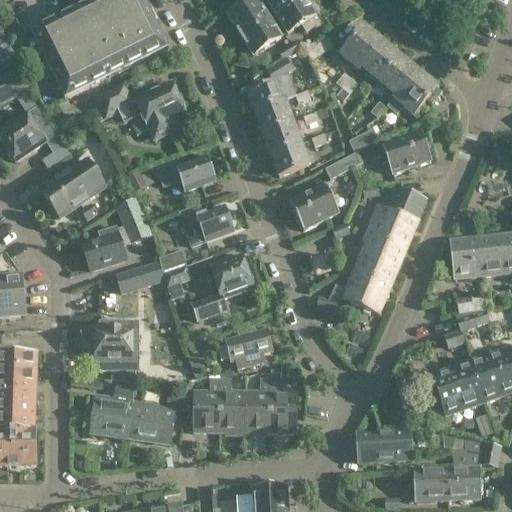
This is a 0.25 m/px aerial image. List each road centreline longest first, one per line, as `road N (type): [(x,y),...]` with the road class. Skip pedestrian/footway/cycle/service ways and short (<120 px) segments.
road 1 (residential): [(358,400),(304,332),(273,226),(170,0)]
road 2 (residential): [(63,494),(58,289),(0,189)]
road 3 (residential): [(358,400),(419,277),(485,109)]
road 4 (residential): [(63,494),(279,468),(323,473)]
road 5 (residential): [(485,109),(356,0)]
